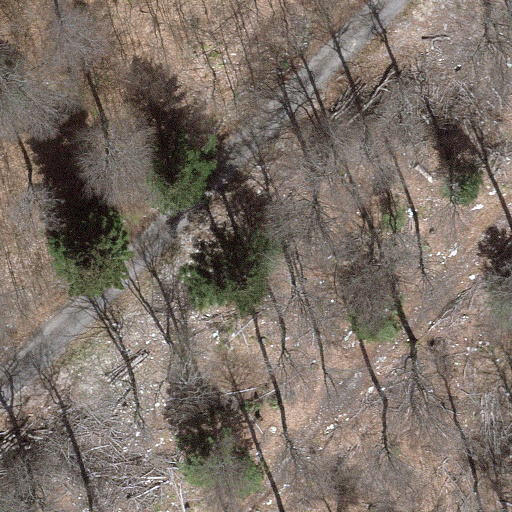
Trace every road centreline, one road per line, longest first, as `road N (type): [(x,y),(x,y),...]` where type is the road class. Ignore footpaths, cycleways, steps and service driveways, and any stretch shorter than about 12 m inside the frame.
road 1 (track): [(396,0),(0,373)]
road 2 (track): [(511,227),(223,511)]
